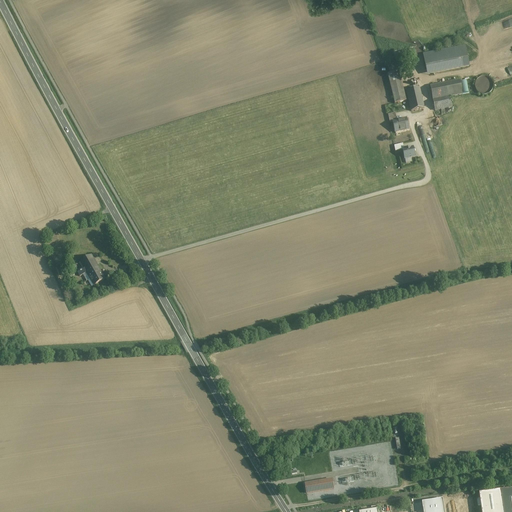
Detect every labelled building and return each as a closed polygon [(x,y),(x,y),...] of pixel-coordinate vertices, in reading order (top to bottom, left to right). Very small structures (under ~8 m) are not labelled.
[(434,52),(423,54),(425,64),(426,64),(428,75),(469,67),(465,48),(435,54),(434,52)] [(395,60),(417,56),(415,49),(394,54),(395,60)] [(395,104),(406,101),(399,71),(388,74),(395,104)] [(475,88),(476,91),(479,94),(483,95),(486,95),(490,93),(492,90),(493,87),(493,83),(491,81),(489,78),(485,77),(482,77),(479,78),(476,81),(475,84),(475,88)] [(459,81),(430,86),(435,111),(447,108),(448,114),(452,112),(449,97),(462,94),(459,81)] [(424,108),(419,88),(413,90),(407,92),(411,111),(424,108)] [(395,113),(388,115),(390,123),(393,122),(397,121),(395,113)] [(406,119),(397,121),(393,122),(395,132),(409,129),(406,119)] [(420,129),(425,152),(432,150),(427,128),(420,129)] [(413,148),(403,150),(405,159),(415,157),(413,148)] [(91,255),(64,271),(71,282),(86,273),(90,279),(91,279),(101,272),(91,255)] [(101,272),(91,279),(95,285),(105,279),(101,272)] [(332,479),(305,483),(307,494),(334,489),(332,479)] [(511,511),(511,488),(500,491),(502,511),(511,511)] [(502,511),(500,491),(479,494),(481,511),(502,511)] [(444,511),(443,499),(422,502),(423,511),(444,511)]
